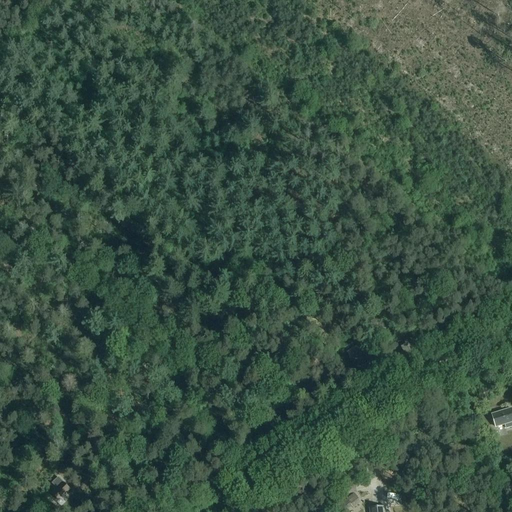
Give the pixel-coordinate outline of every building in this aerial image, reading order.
[(404,345),(401,347),(406,356),(415,351),(409,340),(403,343),(404,345)] [(372,363),(364,351),(362,349),(361,350),(357,345),(346,353),(351,359),(359,372),(372,363)] [(511,427),(511,409),(492,415),(496,429),(506,426),(506,429),(511,427)] [(59,501),(70,490),(57,477),(50,484),(56,490),(52,495),(59,501)] [(360,503),(355,496),(347,501),(352,508),(360,503)]
